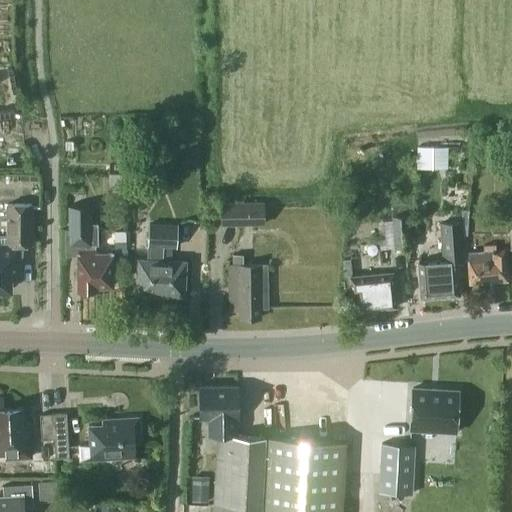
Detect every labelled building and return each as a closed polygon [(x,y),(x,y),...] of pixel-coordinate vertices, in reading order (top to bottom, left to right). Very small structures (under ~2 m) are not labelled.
[(140,121),(139,135),(174,135),(174,122),(140,121)] [(439,145),(417,144),(416,168),(425,168),(425,158),(439,158),(439,145)] [(472,146),(463,146),(463,160),(472,160),(472,146)] [(108,173),(108,193),(125,194),(125,173),(108,173)] [(220,223),(264,223),(264,200),(220,199),(220,223)] [(0,286),(8,287),(8,277),(19,277),(18,243),(30,242),(29,202),(5,203),(6,237),(0,236),(0,286)] [(65,229),(65,253),(77,253),(77,289),(95,289),(95,286),(112,286),(112,251),(95,252),(95,244),(98,244),(97,222),(90,222),(90,205),(69,205),(69,229),(65,229)] [(410,246),(408,214),(391,215),(394,247),(410,246)] [(177,246),(178,234),(178,223),(149,222),(147,258),(137,258),(136,294),(184,296),(185,260),(171,260),(172,246),(177,246)] [(459,295),(456,259),(464,259),(461,222),(440,224),(443,260),(417,262),(420,298),(459,295)] [(496,249),(495,243),(482,244),(482,250),(467,251),(468,281),(507,279),(505,249),(496,249)] [(231,253),(231,264),(243,264),(243,253),(231,253)] [(229,309),(239,309),(239,317),(260,317),(260,306),(266,306),(266,264),(243,264),(231,264),(229,264),(229,309)] [(396,306),(392,272),(349,277),(351,292),(356,292),(357,310),(396,306)] [(265,436),(239,434),(236,433),(235,417),(237,417),(237,385),(199,385),(199,417),(208,417),(208,434),(217,434),(212,511),(261,511),(262,507),(265,507),(264,511),(341,511),(345,440),(268,436),(268,439),(264,439),(265,436)] [(456,388),(411,386),(409,427),(454,428),(456,388)] [(5,457),(30,456),(28,421),(23,422),(22,406),(3,407),(2,397),(0,396),(0,451),(5,451),(5,457)] [(66,412),(52,413),(55,457),(69,456),(66,412)] [(53,438),(55,457),(52,413),(39,414),(41,439),(53,438)] [(133,441),(139,441),(137,416),(103,418),(103,422),(88,423),(90,444),(81,439),(80,459),(134,455),(133,441)] [(378,442),(375,490),(407,491),(410,443),(378,442)] [(57,479),(38,480),(39,501),(58,499),(57,479)] [(23,511),(24,506),(33,505),(31,483),(2,485),(3,498),(0,497),(0,511),(23,511)] [(208,484),(192,483),(191,500),(208,500),(208,484)]
